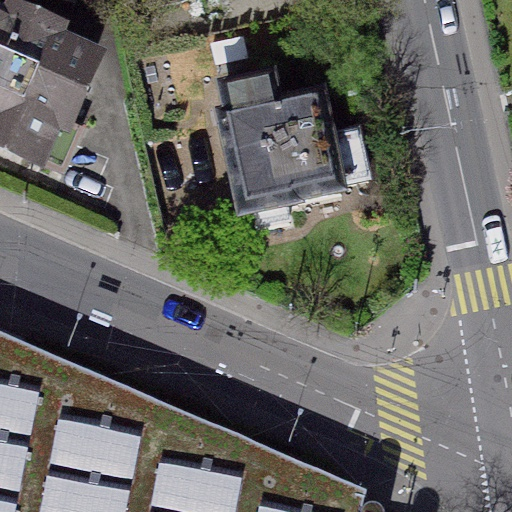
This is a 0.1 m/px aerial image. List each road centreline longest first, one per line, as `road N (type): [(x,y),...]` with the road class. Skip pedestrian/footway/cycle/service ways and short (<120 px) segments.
road 1 (residential): [(0,247),(511,472)]
road 2 (primary): [(425,0),(511,419)]
